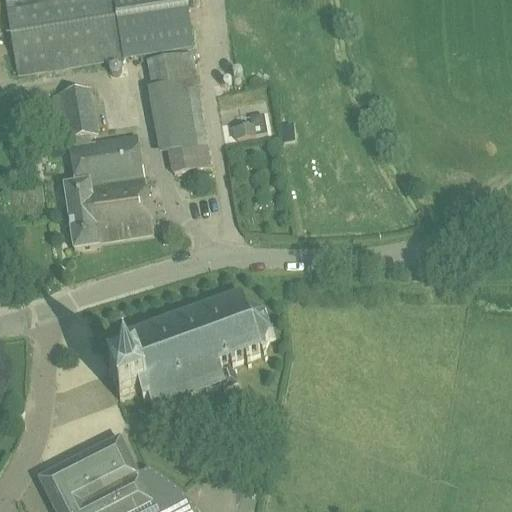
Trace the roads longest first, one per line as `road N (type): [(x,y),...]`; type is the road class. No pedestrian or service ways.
road 1 (residential): [(54,309),(217,259),(353,256)]
road 2 (residential): [(0,505),(41,427),(54,309)]
road 3 (unclassified): [(353,256),(429,244),(511,207)]
